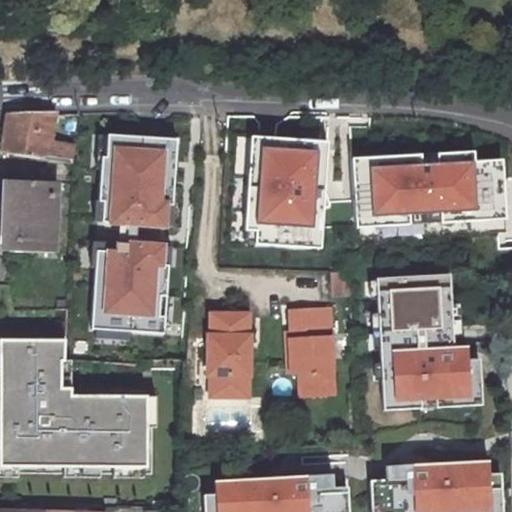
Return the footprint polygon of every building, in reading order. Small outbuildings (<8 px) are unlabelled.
[(72,149),(47,145),(53,115),(6,116),(1,153),(34,159),(68,163),(72,149)] [(176,139),(109,134),(102,226),(119,227),(118,242),(101,240),(95,327),(162,332),(168,245),(136,243),(138,229),(169,231),(176,139)] [(257,137),(251,137),(245,230),(256,231),(254,245),(305,250),(307,236),(317,237),(319,206),(324,204),(321,189),(324,142),(274,138),(257,137)] [(420,153),(351,157),(354,215),(377,213),(378,225),(408,223),(408,214),(439,212),(439,222),(481,219),(480,208),(507,206),(505,174),(492,175),(491,159),(474,160),(474,150),(435,152),(436,162),(421,163),(420,153)] [(435,152),(420,153),(421,163),(436,162),(435,152)] [(504,158),(491,159),(492,175),(505,174),(504,158)] [(57,187),(12,185),(10,255),(55,257),(57,187)] [(507,218),(507,206),(480,208),(481,219),(507,218)] [(408,223),(439,222),(439,212),(408,214),(408,223)] [(355,226),(378,225),(377,213),(354,215),(355,226)] [(254,245),(256,231),(245,230),(243,244),(254,245)] [(316,251),(317,237),(307,236),(305,250),(316,251)] [(443,271),(376,274),(377,293),(378,307),(379,340),(377,340),(378,354),(380,354),(382,381),(379,381),(381,411),(416,409),(416,398),(430,397),(430,408),(474,406),(471,363),(460,364),(460,351),(447,352),(447,345),(447,342),(445,311),(443,271)] [(377,293),(376,274),(369,275),(370,293),(377,293)] [(333,395),(329,307),(291,308),(292,337),(289,337),(291,373),(300,372),(301,397),(333,395)] [(379,340),(378,307),(371,308),(372,340),(377,340),(379,340)] [(453,311),(445,311),(447,342),(455,342),(454,326),(453,311)] [(246,399),(246,317),(208,316),(208,338),(204,338),(203,378),(206,378),(205,398),(246,399)] [(62,341),(0,340),(0,468),(146,469),(146,398),(68,398),(69,362),(62,362),(62,341)] [(378,354),(371,354),(372,382),(379,381),(382,381),(380,354),(378,354)] [(430,397),(416,398),(416,409),(430,408),(430,397)] [(483,478),(482,465),(438,467),(438,475),(407,477),(407,483),(380,484),(364,485),(365,511),(498,511),(497,477),(483,478)] [(438,475),(438,467),(379,471),(380,484),(407,483),(407,477),(438,475)] [(327,480),(257,484),(257,491),(299,489),(299,494),(328,493),(327,480)] [(342,511),(342,492),(328,493),(299,494),(299,489),(257,491),(257,484),(207,487),(207,501),(196,501),(196,511),(342,511)]
